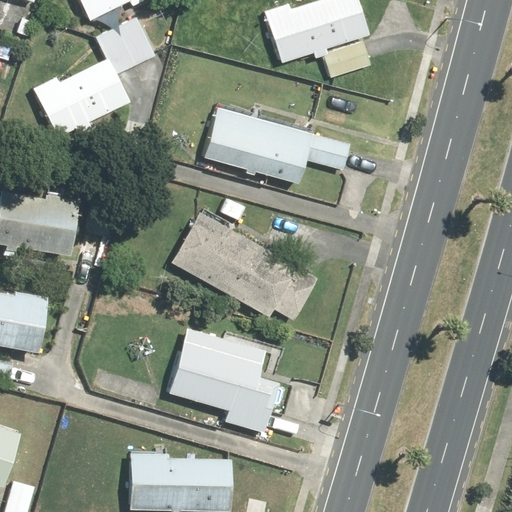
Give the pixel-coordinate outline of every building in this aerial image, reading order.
[(77,0),(87,20),(127,0),(77,0)] [(288,3),(262,11),(278,62),(366,34),(355,0),(312,0),(289,7),(288,3)] [(55,76),(30,88),(54,135),(126,100),(105,57),(57,80),(55,76)] [(348,143),(215,105),(201,156),(295,183),(302,160),(340,171),(348,143)] [(0,191),(0,243),(67,254),(76,198),(42,193),(42,198),(0,191)] [(196,211),(168,262),(265,315),(269,306),(292,319),(315,277),(196,211)] [(11,294),(0,291),(0,345),(35,351),(44,295),(12,290),(11,294)] [(184,330),(166,391),(225,408),(222,421),(263,432),(276,382),(256,377),(263,351),(184,330)] [(11,362),(0,360),(0,384),(8,386),(11,362)] [(0,485),(18,432),(0,425),(0,485)] [(167,453),(128,452),(127,510),(229,511),(230,458),(167,458),(167,453)] [(28,511),(36,488),(11,481),(1,511),(28,511)]
